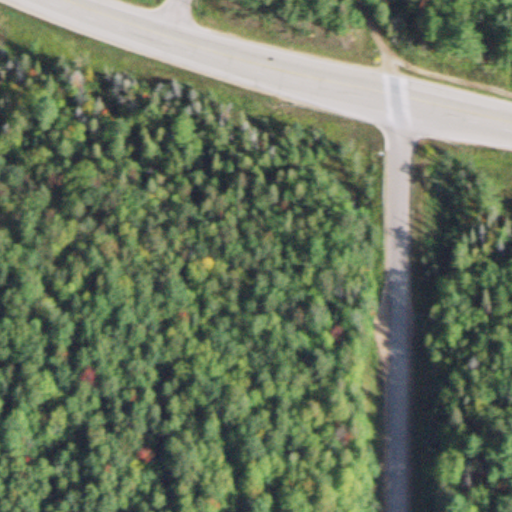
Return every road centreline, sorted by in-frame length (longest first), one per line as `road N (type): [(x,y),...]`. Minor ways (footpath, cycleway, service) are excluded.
road 1 (trunk): [(511,127),(272,69),(52,0)]
road 2 (residential): [(397,102),(398,511)]
road 3 (track): [(340,0),(396,69),(397,102)]
